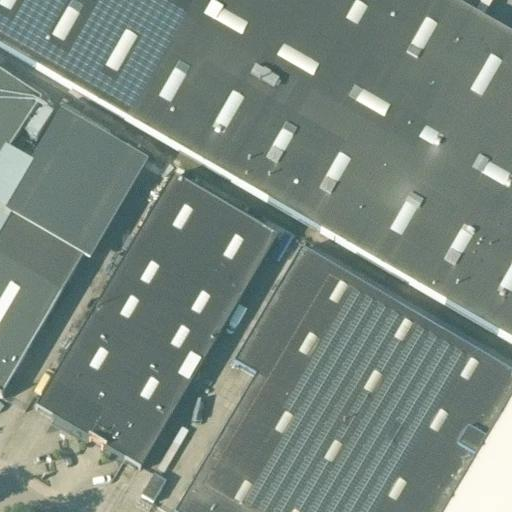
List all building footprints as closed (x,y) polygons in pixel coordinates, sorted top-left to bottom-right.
[(0,0),(0,50),(511,345),(511,39),(443,0),(0,0)] [(0,165),(41,103),(0,76),(0,165)] [(9,219),(0,234),(0,401),(61,296),(82,262),(89,265),(147,166),(60,116),(2,215),(9,219)] [(173,179),(138,239),(242,301),(278,241),(173,179)] [(242,301),(138,239),(36,412),(141,474),(242,301)] [(255,380),(176,511),(511,511),(511,376),(301,252),(233,367),(255,380)] [(154,478),(142,499),(154,506),(166,485),(154,478)]
